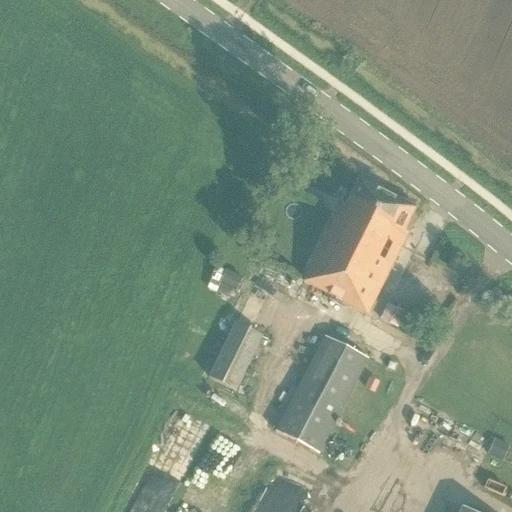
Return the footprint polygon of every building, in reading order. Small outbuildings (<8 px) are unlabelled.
[(360,179),(353,193),(340,218),(336,216),(303,282),(365,314),(417,209),(360,179)] [(455,307),(468,311),(474,294),(462,290),(455,307)] [(210,344),(221,314),(203,308),(192,338),(210,344)] [(403,319),(392,314),(388,323),(398,329),(403,319)] [(236,393),(261,339),(235,326),(208,379),(236,393)] [(368,360),(323,337),(273,434),(317,457),(368,360)] [(177,400),(170,423),(204,434),(211,411),(177,400)] [(376,435),(378,449),(400,446),(398,432),(376,435)] [(164,468),(176,477),(188,460),(176,451),(164,468)] [(147,473),(128,511),(163,511),(176,487),(147,473)] [(261,511),(264,511),(286,511),(295,491),(273,482),(261,511)] [(224,511),(199,500),(192,511),(224,511)]
